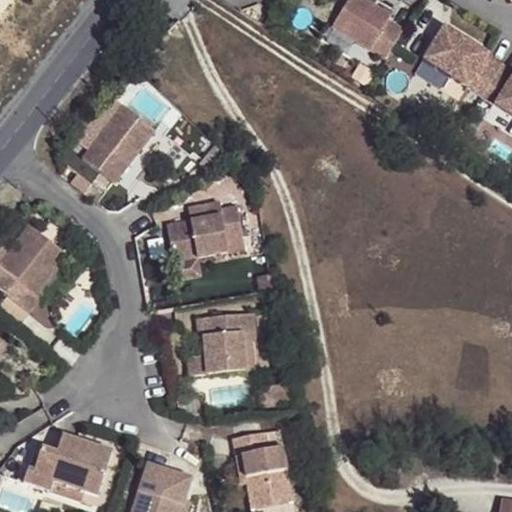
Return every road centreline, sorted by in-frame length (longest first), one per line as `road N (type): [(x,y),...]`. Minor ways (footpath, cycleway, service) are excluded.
road 1 (unknown): [(439,486),(377,490),(346,456),(288,183),(218,60),(204,22),(207,0)]
road 2 (unclassified): [(128,0),(0,156)]
